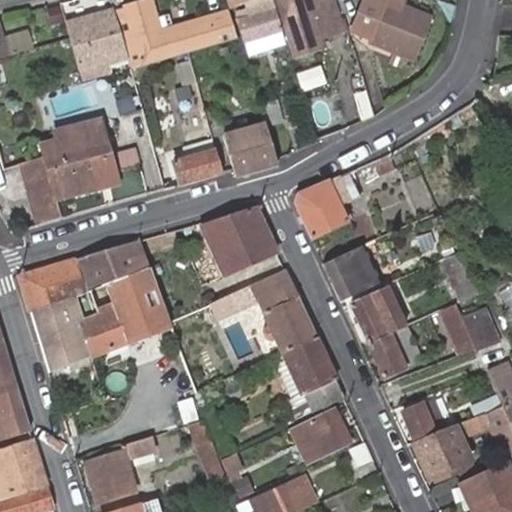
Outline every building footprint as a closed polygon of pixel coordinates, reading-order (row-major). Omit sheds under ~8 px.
[(130,68),(186,51),(235,37),(227,11),(204,18),(206,23),(156,38),(155,32),(145,0),(137,0),(123,4),(114,7),(115,9),(120,26),(128,57),(130,68)] [(267,0),(251,0),(247,1),(248,7),(237,10),(239,18),(236,19),(243,42),(278,30),(267,0)] [(272,0),(290,52),(342,36),(329,0),(272,0)] [(379,45),(377,49),(412,63),(430,20),(399,7),(396,14),(381,7),(384,2),(379,0),(363,0),(349,32),(368,40),(379,45)] [(78,71),(128,57),(120,26),(115,9),(64,22),(69,39),(78,71)] [(206,23),(204,18),(155,32),(156,38),(206,23)] [(366,44),(377,49),(379,45),(368,40),(366,44)] [(224,49),(213,52),(216,59),(227,56),(224,49)] [(257,62),(251,64),(253,71),(259,69),(257,62)] [(261,120),(262,123),(279,117),(272,95),(255,100),(261,120)] [(275,163),(273,157),(262,123),(261,120),(219,132),(230,169),(232,176),(275,163)] [(97,135),(94,126),(55,137),(58,146),(97,135)] [(107,172),(112,170),(101,134),(97,135),(107,172)] [(51,187),(54,199),(101,185),(98,174),(107,172),(97,135),(58,146),(40,151),(42,158),(51,187)] [(213,148),(170,161),(176,184),(219,171),(213,148)] [(388,154),(373,160),(379,176),(394,170),(388,154)] [(42,158),(18,165),(35,225),(59,218),(54,199),(51,187),(42,158)] [(107,172),(110,182),(116,180),(112,170),(107,172)] [(101,185),(110,182),(107,172),(98,174),(101,185)] [(346,220),(328,180),(300,192),(297,201),(312,236),(346,220)] [(255,204),(199,221),(224,276),(277,251),(255,204)] [(167,326),(154,292),(157,291),(138,239),(19,275),(48,370),(167,326)] [(376,261),(368,242),(324,262),(341,298),(377,282),(369,265),(376,261)] [(477,293),(475,289),(458,251),(441,258),(460,300),(477,293)] [(384,278),(376,261),(369,265),(377,282),(384,278)] [(316,336),(286,270),(224,299),(229,308),(257,295),(271,325),(264,329),(261,336),(263,339),(269,342),(277,338),(283,352),(316,336)] [(350,302),(367,340),(407,323),(389,285),(350,302)] [(460,314),(455,302),(440,309),(460,354),(476,347),(460,314)] [(482,305),(460,314),(476,347),(497,339),(482,305)] [(170,324),(174,337),(182,334),(177,320),(170,324)] [(407,323),(367,340),(383,376),(405,367),(396,348),(414,340),(407,323)] [(0,392),(17,388),(0,332),(0,392)] [(344,396),(316,336),(283,352),(275,355),(303,416),(344,396)] [(422,358),(414,340),(396,348),(405,367),(422,358)] [(181,348),(192,378),(199,375),(187,346),(181,348)] [(511,372),(507,361),(487,370),(501,401),(511,423),(511,372)] [(0,438),(8,436),(30,429),(17,388),(0,392),(0,438)] [(205,388),(198,391),(215,438),(223,434),(205,388)] [(402,411),(414,441),(452,423),(441,397),(422,406),(421,403),(402,411)] [(505,459),(511,455),(511,423),(501,401),(452,423),(414,441),(429,473),(445,466),(448,472),(470,462),(458,436),(488,421),(505,459)] [(313,438),(320,455),(350,441),(335,408),(293,428),(301,444),(313,438)] [(219,457),(204,415),(188,421),(210,480),(226,476),(219,457)] [(151,433),(121,444),(122,449),(87,461),(99,501),(143,486),(141,480),(134,482),(126,457),(155,448),(151,433)] [(32,436),(0,446),(0,462),(15,458),(20,474),(0,479),(0,480),(5,498),(47,486),(32,436)] [(309,460),(320,455),(313,438),(301,444),(309,460)] [(359,468),(374,461),(364,441),(350,447),(359,468)] [(237,449),(227,454),(236,476),(245,472),(237,449)] [(0,479),(20,474),(15,458),(0,462),(0,479)] [(472,511),(511,511),(511,477),(504,460),(459,480),(472,511)] [(296,511),(319,501),(306,473),(267,492),(267,495),(256,500),(261,510),(255,511),(296,511)] [(472,511),(459,480),(448,485),(461,511),(472,511)] [(0,511),(33,511),(53,506),(47,486),(5,498),(0,499),(0,511)] [(115,511),(163,511),(159,499),(115,511)] [(244,508),(245,511),(255,511),(261,510),(256,500),(244,508)]
